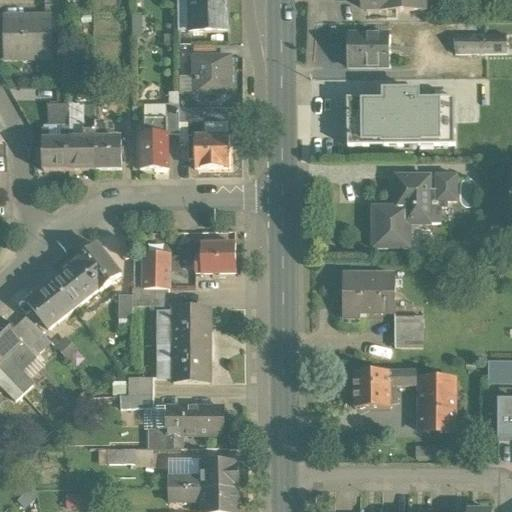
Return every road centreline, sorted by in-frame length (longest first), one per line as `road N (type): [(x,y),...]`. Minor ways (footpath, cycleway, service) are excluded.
road 1 (residential): [(282,195),(120,201),(88,211),(0,286)]
road 2 (tertiary): [(283,476),(282,195)]
road 3 (residential): [(511,480),(283,476)]
road 4 (tertiary): [(282,195),(279,0)]
